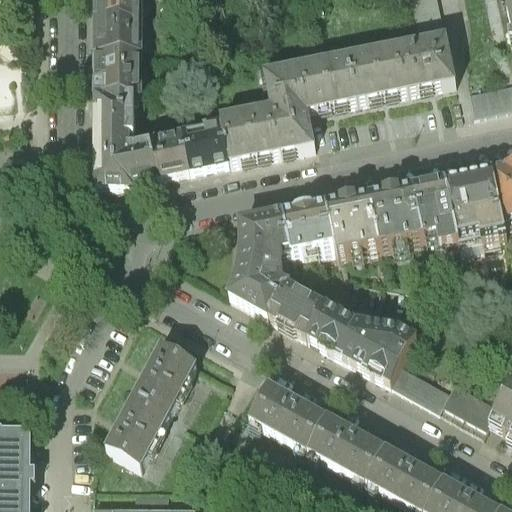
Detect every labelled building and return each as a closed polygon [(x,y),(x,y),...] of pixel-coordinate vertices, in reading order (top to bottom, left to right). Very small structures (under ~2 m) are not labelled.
[(219,0),(191,0),(198,28),(225,22),(219,0)] [(409,0),(421,54),(446,49),(434,0),(409,0)] [(144,3),(98,2),(98,8),(98,31),(142,34),(144,3)] [(142,34),(98,31),(98,61),(98,68),(142,68),(142,34)] [(224,140),(231,177),(270,169),(316,159),(310,129),(309,124),(333,119),(382,109),(431,98),(456,93),(446,49),(421,54),(263,88),(270,122),(222,131),(224,140)] [(142,68),(98,68),(98,74),(98,107),(136,109),(143,109),(142,68)] [(511,95),(474,103),(478,124),(511,116),(511,95)] [(136,109),(98,107),(98,150),(97,198),(158,192),(154,155),(135,159),(136,109)] [(185,149),(193,185),(211,181),(231,177),(224,140),(185,149)] [(154,155),(158,192),(165,191),(193,185),(185,149),(154,155)] [(511,175),(497,179),(507,232),(511,231),(511,175)] [(493,180),(449,189),(461,247),(483,243),(484,250),(509,245),(507,232),(497,179),(493,180)] [(444,190),(417,196),(427,248),(442,244),(445,256),(463,254),(461,247),(449,189),(444,190)] [(378,204),(373,205),(384,258),(427,248),(417,196),(378,204)] [(336,212),(331,214),(340,257),(341,265),(384,258),(373,205),(336,212)] [(295,221),(288,223),(296,264),(340,257),(331,214),(295,221)] [(230,305),(272,327),(291,292),(281,286),(285,268),(296,264),(288,223),(239,232),(240,266),(239,281),(230,305)] [(280,332),(309,347),(328,313),(291,292),(272,327),(280,332)] [(383,389),(391,393),(403,375),(421,346),(407,338),(365,333),(328,313),(309,347),(363,378),(383,389)] [(151,380),(136,406),(168,425),(197,374),(167,355),(151,380)] [(391,393),(441,422),(453,400),(403,375),(391,393)] [(485,445),(491,436),(502,416),(457,392),(453,400),(441,422),(485,445)] [(250,430),(309,462),(328,429),(300,413),(269,396),(250,430)] [(511,447),(511,397),(502,416),(491,436),(511,447)] [(138,477),(168,425),(136,406),(121,431),(106,457),(138,477)] [(354,443),(328,429),(309,462),(366,493),(384,459),(354,443)] [(30,453),(31,441),(0,440),(0,511),(29,511),(30,510),(30,456),(30,453)] [(407,471),(384,459),(366,493),(401,511),(435,511),(446,492),(407,471)] [(482,511),(473,507),(446,492),(435,511),(482,511)]
